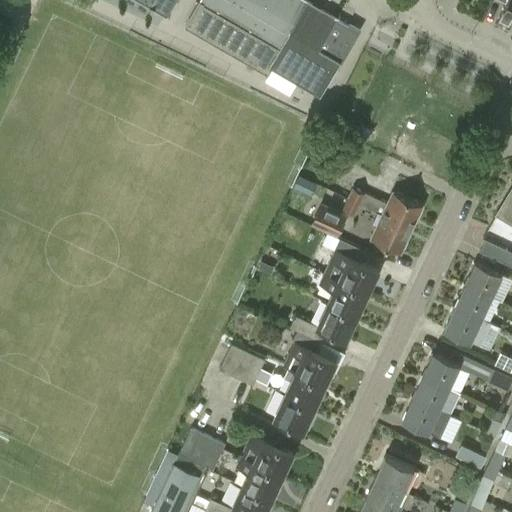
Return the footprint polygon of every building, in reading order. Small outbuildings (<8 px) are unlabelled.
[(141,0),(166,15),(174,0),(141,0)] [(319,93),(356,29),(306,0),(199,0),(185,25),(267,73),(271,66),(319,93)] [(511,0),(499,0),(504,2),(498,16),(511,22),(511,0)] [(315,163),(335,174),(345,154),(317,140),(309,158),(316,161),(315,163)] [(364,192),(352,186),(353,184),(332,175),(325,187),(347,196),(359,202),(382,213),(382,214),(410,227),(421,203),(393,190),(387,201),(364,192)] [(511,187),(497,213),(511,222),(511,187)] [(347,196),(344,202),(341,207),(354,214),(359,202),(347,196)] [(312,223),(335,234),(345,213),(321,202),(312,223)] [(372,222),(377,224),(371,237),(399,250),(410,227),(382,214),(382,213),(377,210),(372,222)] [(333,248),(322,272),(366,293),(377,269),(360,261),(365,249),(339,237),(333,248)] [(511,264),(511,250),(485,238),(479,250),(511,264)] [(270,272),(274,265),(261,259),(258,266),(270,272)] [(476,260),(465,283),(491,295),(501,272),(476,260)] [(355,316),(366,293),(322,272),(318,282),(333,289),(326,303),(355,316)] [(481,317),(491,295),(465,283),(455,305),(481,317)] [(289,327),(296,330),(321,342),(327,331),(345,339),(355,316),(326,303),(316,325),(294,315),(289,327)] [(490,321),(481,317),(455,305),(444,327),(480,343),(490,321)] [(294,370),(324,385),(335,361),(317,352),(321,342),(296,330),(291,341),(292,341),(282,364),(286,367),(294,370)] [(219,367),(230,373),(242,347),(231,342),(219,367)] [(230,373),(241,378),(253,353),(242,347),(230,373)] [(511,355),(499,350),(493,363),(511,372),(511,355)] [(423,373),(449,385),(460,391),(468,372),(467,367),(433,351),(423,373)] [(264,358),(253,353),(241,378),(252,383),(258,371),(264,358)] [(256,377),(263,381),(268,370),(261,366),(256,377)] [(313,407),(324,385),(294,370),(286,367),(282,375),(290,379),(284,393),(313,407)] [(511,375),(492,367),(486,378),(486,379),(510,390),(511,387),(511,375)] [(460,391),(449,385),(423,373),(412,395),(438,408),(450,413),(460,391)] [(302,430),(313,407),(284,393),(273,417),(302,430)] [(450,413),(438,408),(412,395),(402,417),(441,435),(450,413)] [(501,421),(490,415),(483,430),(494,435),(501,421)] [(191,426),(187,434),(179,451),(189,456),(201,431),(191,426)] [(213,436),(201,431),(189,456),(201,462),(213,436)] [(250,433),(239,456),(281,476),(292,452),(263,439),(250,433)] [(224,442),(213,436),(201,462),(212,467),(224,442)] [(455,455),(480,467),(485,455),(461,443),(455,455)] [(494,448),(488,461),(499,466),(505,454),(494,448)] [(385,453),(374,476),(403,490),(414,466),(385,453)] [(271,499),(281,476),(239,456),(235,466),(247,472),(241,485),(271,499)] [(182,511),(200,473),(173,460),(148,511),(182,511)] [(493,479),(499,466),(488,461),(482,474),(493,479)] [(374,476),(364,499),(392,511),(398,511),(401,506),(397,504),(403,490),(374,476)] [(210,498),(205,508),(204,509),(209,511),(264,511),(271,499),(241,485),(230,508),(210,498)] [(454,497),(448,510),(452,511),(460,511),(465,502),(454,497)] [(392,511),(364,499),(357,511),(392,511)]
